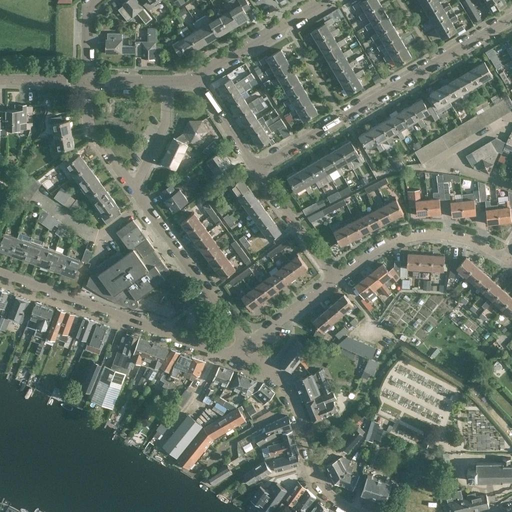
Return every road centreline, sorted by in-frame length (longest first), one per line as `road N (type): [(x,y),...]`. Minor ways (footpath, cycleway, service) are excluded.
road 1 (residential): [(255,170),(511,19)]
road 2 (residential): [(245,346),(223,352),(0,273)]
road 3 (residential): [(245,346),(288,394),(322,486),(358,511)]
road 4 (residential): [(245,346),(132,187)]
road 5 (residential): [(505,260),(462,239),(413,237),(335,278)]
road 6 (residential): [(195,77),(324,0)]
road 7 (residential): [(335,278),(255,170)]
road 8 (residential): [(132,187),(89,127),(87,79)]
